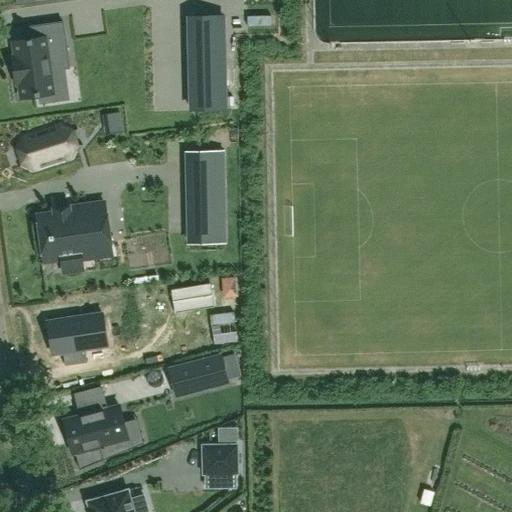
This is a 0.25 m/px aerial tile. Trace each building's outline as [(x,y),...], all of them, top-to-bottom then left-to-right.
[(223,15),(189,16),(191,110),(225,110),(223,15)] [(15,56),(12,56),(16,84),(19,84),(21,98),(54,93),(51,70),(69,68),(62,22),(28,27),(30,39),(13,42),(15,56)] [(17,126),(11,139),(16,152),(29,157),(64,143),(70,131),(65,118),(52,112),(17,126)] [(108,124),(120,122),(118,112),(106,114),(108,124)] [(190,243),(223,243),(221,151),(188,152),(190,243)] [(109,234),(109,233),(108,224),(108,223),(107,223),(104,203),(69,208),(68,207),(54,209),(55,214),(38,217),(44,260),(61,257),(63,268),(82,265),(81,259),(112,255),(109,234)] [(111,312),(56,320),(61,353),(71,352),(73,364),(94,361),(93,349),(116,345),(111,312)] [(224,318),(189,327),(195,350),(230,341),(224,318)] [(183,367),(170,370),(176,393),(189,390),(227,380),(221,357),(183,367)] [(79,417),(64,421),(72,453),(75,452),(79,469),(103,460),(99,445),(128,438),(124,422),(120,406),(108,409),(103,410),(101,402),(88,406),(90,414),(79,417)] [(223,428),(223,440),(237,440),(236,428),(223,428)] [(203,474),(237,473),(237,444),(202,445),(203,474)] [(129,491),(88,502),(90,511),(148,511),(144,496),(131,500),(129,491)]
